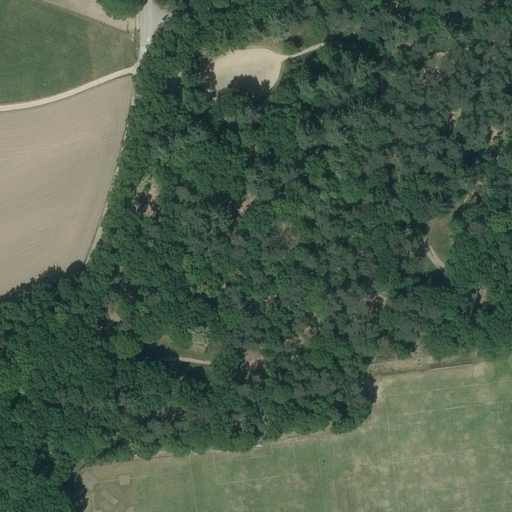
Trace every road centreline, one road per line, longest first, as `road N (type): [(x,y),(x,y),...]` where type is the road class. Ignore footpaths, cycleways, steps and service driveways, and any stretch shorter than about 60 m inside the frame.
road 1 (unclassified): [(8,511),(26,421),(119,176),(145,16)]
road 2 (track): [(0,110),(141,71)]
